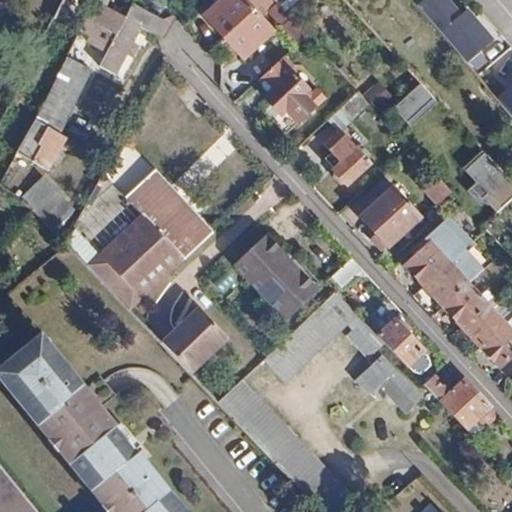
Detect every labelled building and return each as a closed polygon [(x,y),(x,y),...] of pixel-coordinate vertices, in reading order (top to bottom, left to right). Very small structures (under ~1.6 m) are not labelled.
[(61,0),(50,22),(57,26),(60,20),(64,22),(75,0),(61,0)] [(169,3),(163,0),(132,0),(131,3),(161,18),(169,3)] [(271,0),(223,0),(204,17),(242,59),(270,34),(257,21),(267,14),(280,27),(289,19),(274,3),(271,0)] [(444,0),(420,0),(415,5),(464,61),(489,39),(463,10),(457,15),(444,0)] [(153,35),(161,18),(131,3),(124,18),(91,1),(33,113),(58,126),(87,66),(75,59),(85,37),(95,42),(103,27),(117,34),(103,60),(118,68),(139,28),(153,35)] [(285,56),(257,81),(269,94),(264,99),(279,116),(284,112),(295,125),(321,100),(313,92),(309,96),(293,78),(294,66),(285,56)] [(412,127),(440,102),(424,83),(395,108),(412,127)] [(511,88),(499,99),(511,114),(511,88)] [(325,120),(337,132),(367,104),(357,92),(325,120)] [(62,138),(30,119),(15,149),(44,167),(62,138)] [(366,164),(337,132),(323,144),(330,152),(323,158),(333,169),(331,176),(337,183),(346,183),(366,164)] [(462,172),(496,210),(511,195),(511,181),(485,151),(462,172)] [(138,211),(95,253),(137,298),(208,231),(179,201),(173,194),(168,189),(150,171),(124,196),(138,211)] [(40,174),(21,192),(51,223),(70,205),(40,174)] [(447,190),(434,176),(422,187),(433,199),(437,200),(447,190)] [(417,218),(391,189),(360,217),(386,246),(417,218)] [(404,265),(422,285),(462,249),(469,242),(446,217),(411,248),(416,254),(404,265)] [(262,237),(234,265),(285,318),(313,290),(262,237)] [(422,285),(441,306),(464,284),(481,270),(462,249),(422,285)] [(349,258),(330,276),(340,287),(352,276),(366,277),(349,258)] [(441,306),(459,326),(483,305),(464,284),(441,306)] [(266,355),(262,359),(282,381),(355,313),(335,292),(266,355)] [(459,326),(478,346),(501,325),(483,305),(459,326)] [(201,314),(165,347),(190,373),(226,339),(201,314)] [(393,321),(377,337),(383,344),(404,366),(406,364),(415,373),(420,372),(427,366),(427,362),(420,355),(422,352),(393,321)] [(362,322),(344,339),(367,360),(383,344),(377,337),(362,322)] [(511,352),(511,336),(501,325),(478,346),(497,367),(511,352)] [(0,378),(110,511),(188,511),(83,384),(39,330),(0,363),(0,378)] [(376,357),(353,379),(367,394),(377,385),(403,412),(417,399),(376,357)] [(439,371),(422,386),(473,442),(487,429),(485,427),(491,421),(490,412),(462,382),(456,389),(439,371)] [(217,401),(233,417),(325,511),(368,511),(240,379),(217,401)] [(41,511),(0,462),(0,511),(41,511)]
